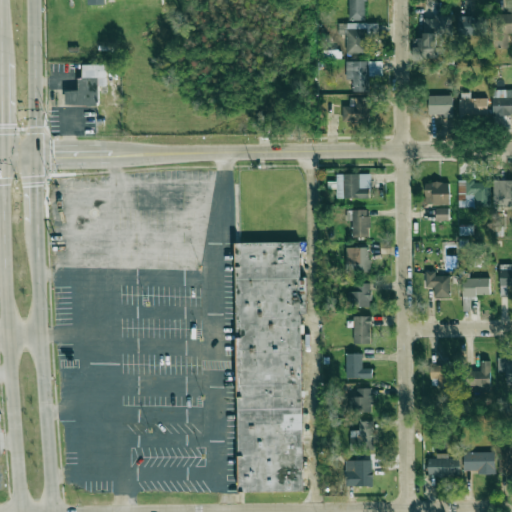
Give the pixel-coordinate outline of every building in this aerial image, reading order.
[(348,0),(349,20),(366,20),(365,0),(348,0)] [(511,14),(494,14),(495,48),(508,47),(508,33),(511,33),(511,14)] [(422,18),(422,47),(413,47),(412,59),(437,60),(437,36),(449,36),(450,15),(433,15),(433,19),(422,18)] [(458,36),(484,35),(483,16),(457,17),(458,36)] [(367,23),(340,24),(340,33),(345,33),(346,54),(367,53),(367,23)] [(382,76),(381,61),(345,62),(346,80),(352,79),(353,92),(368,91),(368,76),(382,76)] [(99,105),(98,86),(106,86),(106,65),(82,65),(82,78),(78,78),(78,91),(65,91),(65,106),(99,105)] [(506,90),(492,90),(493,116),(511,115),(511,97),(506,98),(506,90)] [(487,115),(487,98),(470,98),(470,93),(460,92),(460,115),(487,115)] [(453,96),(429,95),(428,115),(452,116),(453,96)] [(342,106),(342,122),(369,121),(369,97),(350,98),(350,106),(342,106)] [(337,198),(370,198),(370,174),(337,174),(337,198)] [(511,180),(493,181),(493,207),(511,206),(511,180)] [(458,207),(491,207),(490,181),(458,181),(458,207)] [(425,205),(450,204),(449,182),(424,183),(425,205)] [(436,208),(436,220),(448,221),(449,209),(436,208)] [(370,237),(369,210),(346,210),(346,221),(351,221),(352,237),(370,237)] [(235,243),(238,492),(303,491),(300,314),(306,314),(306,277),(299,277),(299,243),(235,243)] [(370,273),(369,247),(346,248),(346,273),(370,273)] [(511,264),(499,265),(500,286),(511,286),(511,269),(511,270),(511,264)] [(451,276),(435,275),(435,272),(425,271),(425,287),(434,288),(434,298),(450,298),(451,276)] [(490,279),(462,279),(462,296),(490,296),(490,279)] [(371,307),(370,283),(356,284),(356,291),(348,292),(348,308),(371,307)] [(354,343),(371,343),(371,316),(354,316),(354,343)] [(362,368),(362,354),(346,353),(346,377),(372,378),(372,368),(362,368)] [(498,382),(511,382),(511,359),(498,359),(498,382)] [(489,361),(480,361),(480,371),(469,371),(469,388),(490,388),(489,361)] [(454,364),(430,365),(430,379),(438,378),(438,387),(454,386),(454,364)] [(372,391),(350,390),(349,411),(372,411),(372,391)] [(373,420),(359,421),(360,443),(351,443),(351,451),(374,450),(373,420)] [(498,472),(511,472),(511,445),(499,445),(498,472)] [(494,452),(463,452),(464,471),(477,470),(477,474),(495,474),(494,452)] [(428,477),(460,476),(459,458),(449,458),(449,454),(436,454),(436,458),(428,459),(428,477)] [(373,485),(372,456),(353,457),(354,472),(345,472),(346,486),(373,485)]
